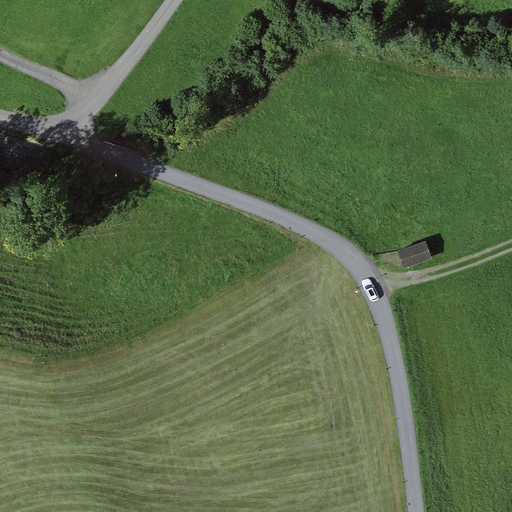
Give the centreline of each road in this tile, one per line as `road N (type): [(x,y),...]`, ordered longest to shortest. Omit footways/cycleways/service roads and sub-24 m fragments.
road 1 (unclassified): [(63,135),(340,246),(371,281),(392,347),(416,511)]
road 2 (unclassified): [(63,135),(164,0)]
road 3 (track): [(370,280),(426,278),(511,245)]
